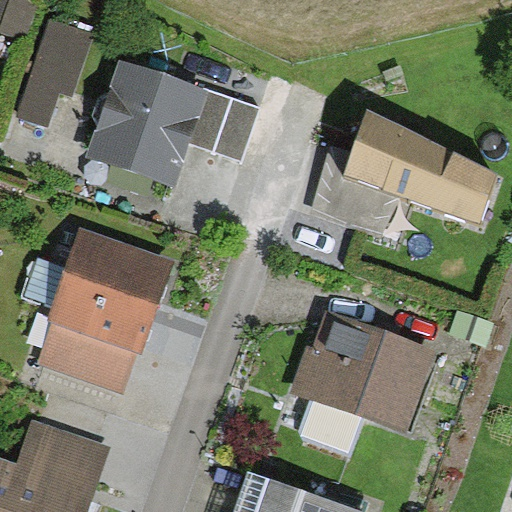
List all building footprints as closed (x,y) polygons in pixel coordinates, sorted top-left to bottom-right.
[(0,0),(0,29),(10,0),(0,0)] [(98,37),(52,22),(18,120),(48,130),(59,97),(75,102),(98,37)] [(201,94),(123,66),(88,163),(175,194),(192,146),(242,164),(261,109),(203,88),(201,94)] [(313,213),(396,246),(411,208),(482,229),(499,185),(370,123),(357,162),(334,154),(313,213)] [(156,316),(176,262),(83,229),(48,325),(52,326),(39,363),(121,392),(134,355),(141,358),(156,316)] [(407,441),(437,358),(390,341),(330,319),(316,357),(308,354),(292,399),(407,441)] [(0,511),(88,511),(108,452),(33,427),(20,467),(0,460),(0,511)] [(236,511),(346,511),(290,492),(249,477),(236,511)]
